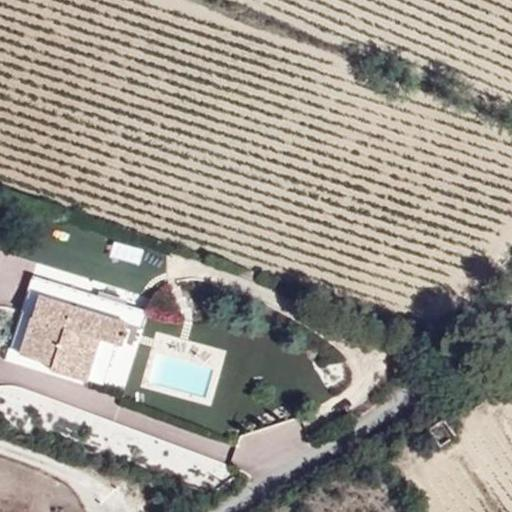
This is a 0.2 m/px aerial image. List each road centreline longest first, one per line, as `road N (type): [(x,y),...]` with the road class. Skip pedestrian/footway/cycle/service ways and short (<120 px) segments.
road 1 (unclassified): [(234,511),(426,389),(511,303)]
road 2 (track): [(103,511),(68,472),(0,446)]
